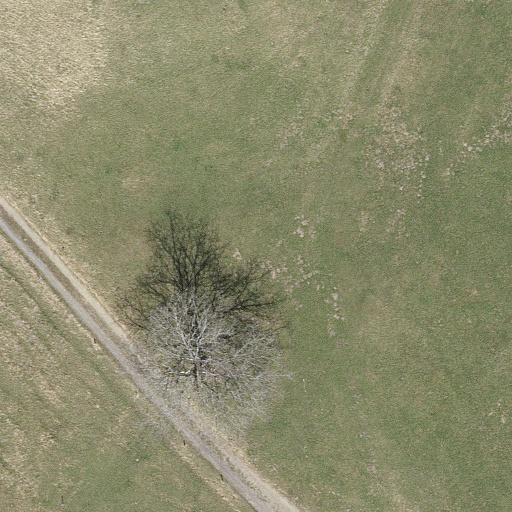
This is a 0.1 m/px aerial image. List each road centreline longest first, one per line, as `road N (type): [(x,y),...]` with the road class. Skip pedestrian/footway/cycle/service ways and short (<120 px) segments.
road 1 (track): [(402,0),(347,136),(326,221),(329,316),(383,511)]
road 2 (track): [(279,511),(0,212)]
